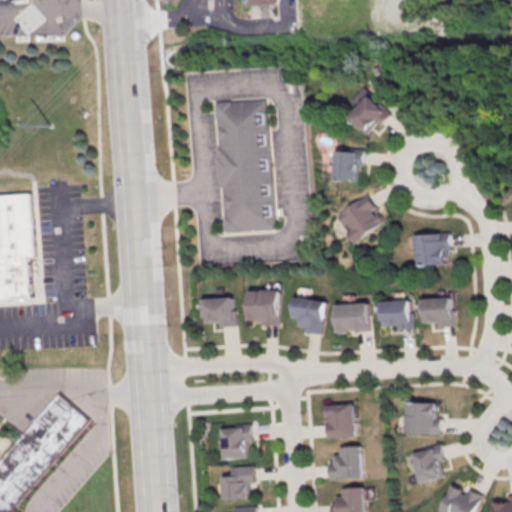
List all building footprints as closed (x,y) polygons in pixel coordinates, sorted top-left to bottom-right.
[(371,136),(393,113),(368,88),(355,101),(362,107),(352,117),(371,136)] [(218,105),(268,102),(276,229),(226,233),(224,189),(222,189),(219,149),(221,149),(218,105)] [(366,149),(338,148),(336,180),(365,181),(366,149)] [(338,211),(352,241),(387,224),(372,194),(338,211)] [(0,229),(0,197),(32,195),(36,258),(31,258),(34,299),(0,301),(0,260),(2,260),(0,229)] [(417,234),(418,265),(452,264),(451,233),(417,234)] [(263,291),(281,292),(280,326),(264,326),(265,322),(249,321),(251,292),(262,292),(263,291)] [(203,300),(233,298),(233,312),(237,312),(238,328),(221,329),(221,324),(207,325),(206,318),(204,318),(203,300)] [(296,298),(327,303),(322,336),(307,333),(307,329),(299,327),(300,320),(293,319),(296,298)] [(422,301),(450,299),(451,312),(455,312),(456,328),(440,329),(439,324),(423,326),(422,301)] [(380,303),(413,301),(415,330),(398,331),(398,327),(382,328),(380,303)] [(336,306),(368,304),(370,332),(338,334),(336,306)] [(0,511),(14,511),(89,418),(89,416),(59,392),(0,465),(0,511)] [(442,402),(408,402),(408,434),(442,434),(442,402)] [(329,404),(330,438),(358,437),(357,403),(329,404)] [(224,425),(225,459),(255,458),(254,424),(224,425)] [(362,445),(364,477),(332,479),(330,462),(335,462),(335,454),(342,454),(341,447),(362,445)] [(415,450),(421,483),(449,477),(442,445),(415,450)] [(225,478),(225,499),(258,498),(257,466),(235,466),(236,477),(225,478)] [(476,511),(483,492),(453,483),(443,511),(476,511)] [(365,486),(366,511),(334,511),(334,504),(339,503),(338,495),(345,495),(344,488),(365,486)] [(511,511),(511,496),(495,497),(495,511),(511,511)]
